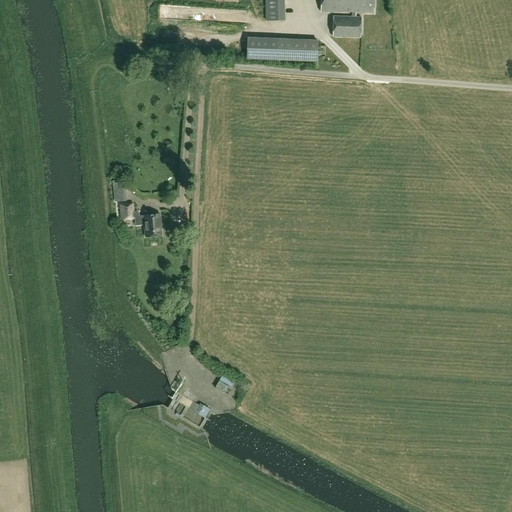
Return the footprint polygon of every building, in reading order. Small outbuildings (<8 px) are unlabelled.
[(283,0),(265,0),(266,20),(284,20),(283,0)] [(320,0),(320,11),(351,12),(351,17),(333,16),(332,36),(360,37),(361,17),(356,17),(356,12),(374,12),(374,0),(320,0)] [(176,12),(175,3),(160,4),(161,13),(176,12)] [(317,40),(245,38),(244,59),(317,62),(317,40)] [(115,201),(125,200),(123,181),(114,182),(115,201)] [(120,205),(122,220),(134,219),(134,218),(133,212),(133,204),(120,205)] [(145,237),(161,236),(159,215),(143,216),(143,217),(142,216),(139,217),(138,212),(133,212),(134,218),(135,226),(143,225),(143,224),(144,224),(144,226),(145,237)] [(221,374),(221,375),(222,375),(218,381),(215,387),(214,387),(228,395),(225,393),(228,387),(232,389),(231,388),(234,382),(235,383),(221,374)] [(188,407),(188,408),(204,418),(206,415),(208,412),(210,409),(200,403),(199,403),(200,404),(199,405),(192,401),(192,402),(198,406),(197,409),(195,411),(188,407)]
